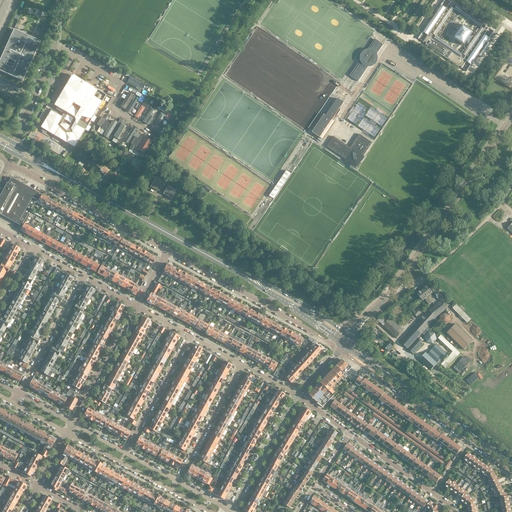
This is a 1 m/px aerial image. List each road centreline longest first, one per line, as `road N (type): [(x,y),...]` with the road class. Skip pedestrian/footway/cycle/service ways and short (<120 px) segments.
road 1 (tertiary): [(371,312),(511,117)]
road 2 (primary): [(243,275),(71,180)]
road 3 (residential): [(371,312),(439,264),(511,186)]
road 4 (residential): [(9,164),(168,252)]
road 5 (primary): [(511,462),(376,364)]
road 6 (residential): [(65,434),(209,511)]
road 7 (residential): [(363,358),(369,371),(469,442)]
road 8 (residential): [(137,305),(72,422)]
road 9 (residential): [(231,511),(298,396)]
road 10 (residential): [(189,335),(125,451)]
road 11 (residential): [(82,276),(18,392)]
road 12 (residential): [(241,364),(178,480)]
road 13 (primary): [(349,337),(243,275)]
